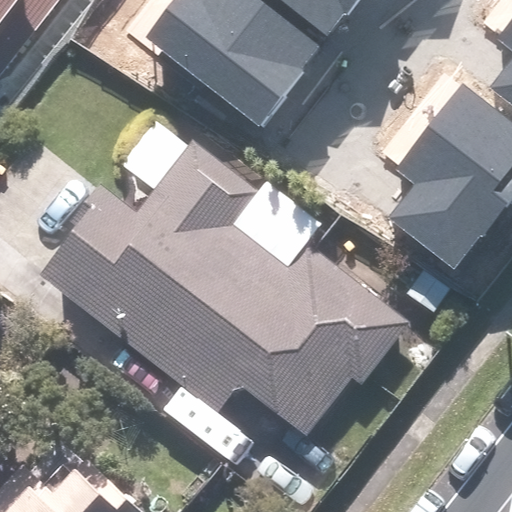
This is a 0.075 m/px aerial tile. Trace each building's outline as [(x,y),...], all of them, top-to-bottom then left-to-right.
[(0,0),(0,87),(66,0),(0,0)] [(261,0),(177,0),(148,39),(258,123),(319,44),(261,0)] [(276,0),(322,37),(352,0),(276,0)] [(511,50),(511,63),(494,88),(511,101),(511,26),(500,42),(511,50)] [(418,185),(393,217),(458,267),(511,196),(511,126),(462,89),(399,171),(418,185)] [(103,192),(34,286),(224,426),(240,404),(296,445),(339,386),(357,399),(413,323),(310,246),(325,225),(258,176),(248,189),(154,120),(117,170),(144,190),(129,211),(103,192)] [(117,511),(62,465),(46,483),(27,467),(0,499),(0,511),(117,511)]
